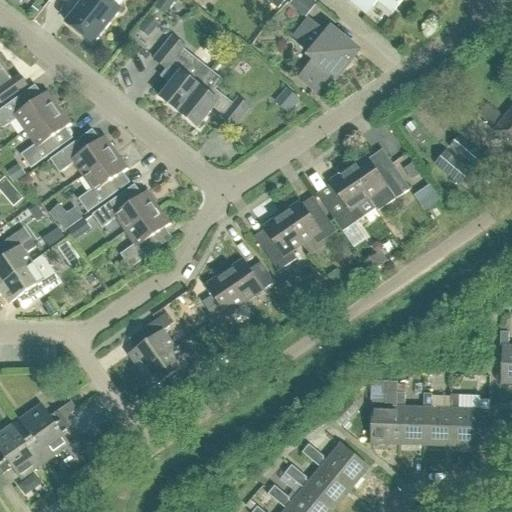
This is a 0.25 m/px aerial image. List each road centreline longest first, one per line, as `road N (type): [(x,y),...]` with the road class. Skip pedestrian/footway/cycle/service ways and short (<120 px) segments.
road 1 (unclassified): [(150,451),(511,203)]
road 2 (residential): [(223,194),(497,9)]
road 3 (residential): [(0,16),(223,194)]
road 4 (residential): [(73,340),(165,278),(223,194)]
road 5 (residential): [(150,451),(73,340)]
road 6 (residential): [(511,482),(432,483),(391,511)]
